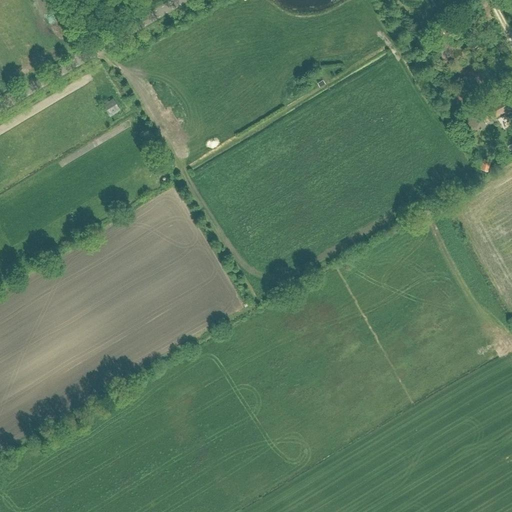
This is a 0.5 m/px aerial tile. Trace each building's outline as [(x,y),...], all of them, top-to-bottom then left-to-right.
[(436,38),(444,34),(441,29),(433,33),(436,38)] [(322,88),(327,87),(324,76),(319,78),(322,88)] [(438,92),(444,102),(449,100),(443,89),(438,92)] [(511,105),(511,98),(507,101),(505,98),(489,107),(487,104),(480,108),(482,110),(478,112),(484,123),(494,118),(495,119),(504,114),(503,113),(511,108),(510,106),(511,105)] [(113,112),(120,108),(116,101),(108,106),(113,112)] [(483,159),(480,170),(487,172),(490,161),(483,159)]
